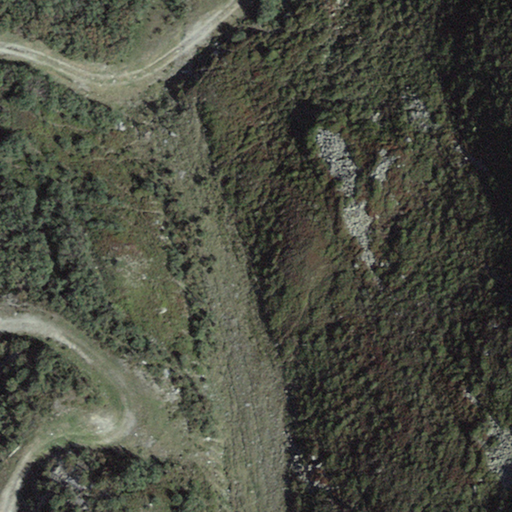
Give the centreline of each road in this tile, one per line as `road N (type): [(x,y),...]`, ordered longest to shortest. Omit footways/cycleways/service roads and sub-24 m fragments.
road 1 (track): [(0,339),(127,375),(138,435),(46,450),(25,511)]
road 2 (track): [(254,0),(223,33),(119,89),(0,59)]
